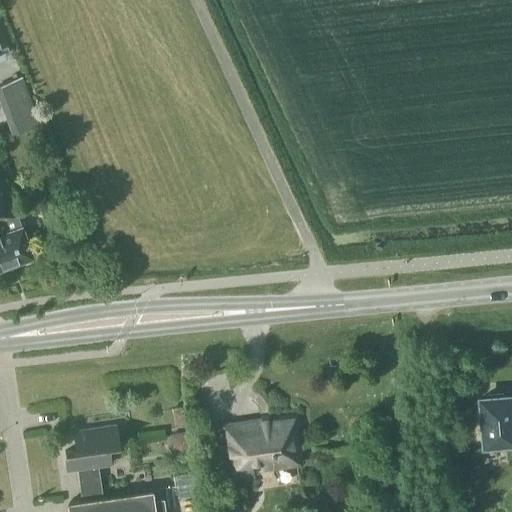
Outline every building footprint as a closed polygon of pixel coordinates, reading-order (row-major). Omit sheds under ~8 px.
[(40,123),(22,76),(0,84),(0,102),(12,134),(40,123)] [(21,226),(17,215),(0,166),(0,268),(33,257),(21,226)] [(476,398),(477,414),(480,447),(511,444),(511,407),(511,408),(510,395),(502,396),(501,394),(485,395),(485,398),(476,398)] [(260,462),(260,466),(296,461),(290,421),(269,424),(269,426),(261,428),(260,421),(224,426),(230,474),(252,471),(251,463),(260,462)] [(155,511),(153,498),(152,489),(128,493),(103,496),(98,465),(110,463),(107,445),(117,443),(115,424),(112,425),(73,430),(76,449),(64,451),(67,469),(77,468),(81,499),(70,501),(71,511),(155,511)] [(181,452),(191,450),(188,431),(169,434),(171,444),(181,452)]
